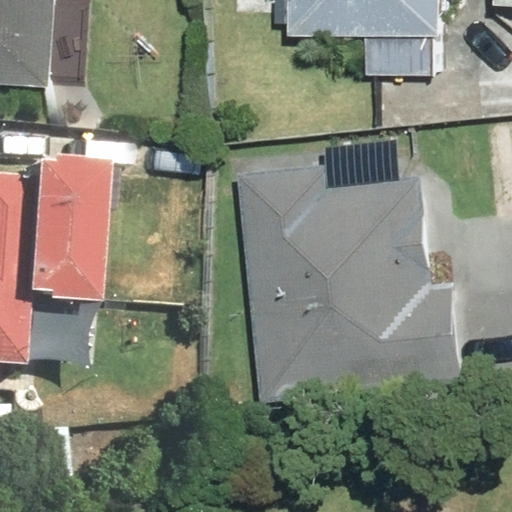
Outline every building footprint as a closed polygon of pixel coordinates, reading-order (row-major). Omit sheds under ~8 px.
[(63,0),(0,0),(0,90),(60,94),(63,0)] [(462,0),(294,0),(296,55),(463,53),(462,0)] [(226,55),(224,102),(270,104),(272,57),(226,55)] [(467,169),(262,175),(270,427),(475,420),(467,169)] [(0,184),(0,386),(89,388),(93,187),(0,184)]
